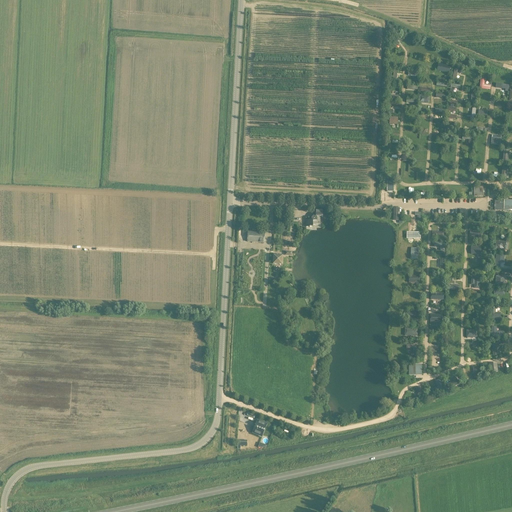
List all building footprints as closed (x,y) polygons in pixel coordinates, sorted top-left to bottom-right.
[(480,80),(480,89),(490,90),(490,86),(484,85),(485,80),(480,80)] [(509,86),(496,84),(495,88),(505,89),(505,91),(508,92),(509,86)] [(420,96),(419,103),(429,104),(429,96),(420,96)] [(474,187),(474,196),(483,196),(483,187),(474,187)] [(511,209),(511,200),(504,200),(504,201),(495,201),(495,211),(504,211),(504,210),(511,209)] [(313,225),(320,224),(320,217),(323,217),(323,210),(315,210),(315,216),(314,216),(311,218),(311,220),(305,220),(306,227),(313,227),(313,225)] [(264,233),(248,232),(247,242),(263,243),(264,233)] [(483,232),(470,232),(470,236),(479,236),(478,241),(482,241),(483,232)] [(496,241),(495,249),(498,250),(498,252),(504,252),(504,250),(507,250),(508,242),(496,241)] [(441,243),(434,242),(434,246),(441,247),(440,251),(441,251),(444,251),(444,243),(441,243)] [(504,255),(496,255),(495,267),(500,267),(500,263),(504,263),(504,255)] [(282,256),(274,256),(274,264),(282,264),(282,256)] [(505,277),(496,277),(496,285),(504,285),(505,277)] [(491,309),(491,319),(499,319),(500,313),(495,313),(495,309),(491,309)] [(405,336),(417,336),(418,328),(417,328),(405,327),(405,335),(405,336)] [(492,327),(492,337),(502,336),(502,332),(496,332),(496,327),(492,327)] [(497,363),(489,364),(490,373),(498,372),(497,363)] [(438,387),(434,388),(436,392),(443,389),(440,379),(436,381),(438,387)] [(420,387),(416,389),(420,400),(424,399),(420,387)] [(266,424),(258,421),(253,432),(261,436),(266,424)]
